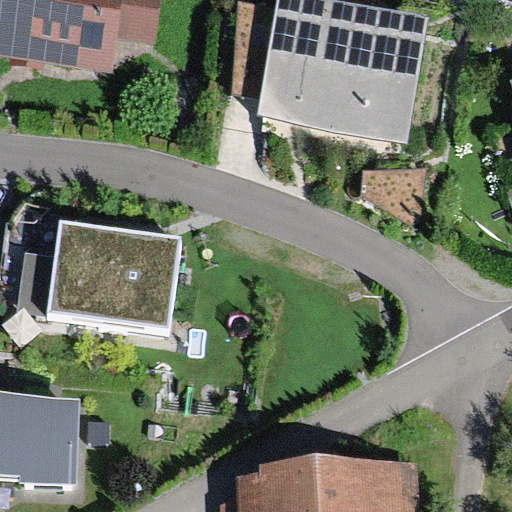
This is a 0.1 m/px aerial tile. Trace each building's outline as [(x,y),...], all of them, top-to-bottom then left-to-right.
[(152,0),(0,0),(0,49),(101,65),(105,37),(146,43),(152,0)] [(267,109),(404,132),(421,35),(284,12),(267,109)] [(175,250),(55,237),(46,327),(165,340),(175,250)] [(69,415),(0,412),(0,484),(67,487),(69,415)] [(268,511),(394,511),(394,483),(268,488),(268,511)]
